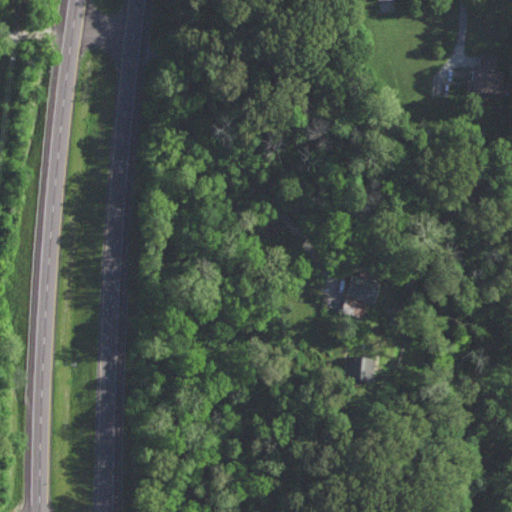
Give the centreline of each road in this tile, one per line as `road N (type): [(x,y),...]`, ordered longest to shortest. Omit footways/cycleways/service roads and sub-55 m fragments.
road 1 (trunk): [(73,0),(32,511)]
road 2 (trunk): [(106,511),(109,325),(131,0)]
road 3 (residential): [(0,47),(70,22),(125,39)]
